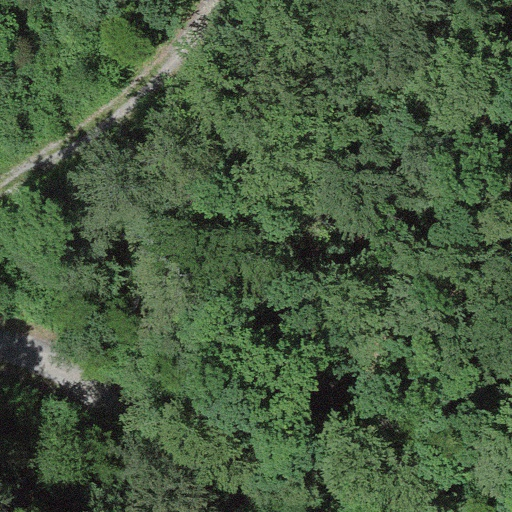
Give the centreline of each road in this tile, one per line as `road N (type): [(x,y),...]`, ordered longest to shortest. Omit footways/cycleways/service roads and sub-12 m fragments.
road 1 (track): [(0,188),(65,154),(157,82),(225,0)]
road 2 (track): [(232,511),(48,364),(0,351)]
